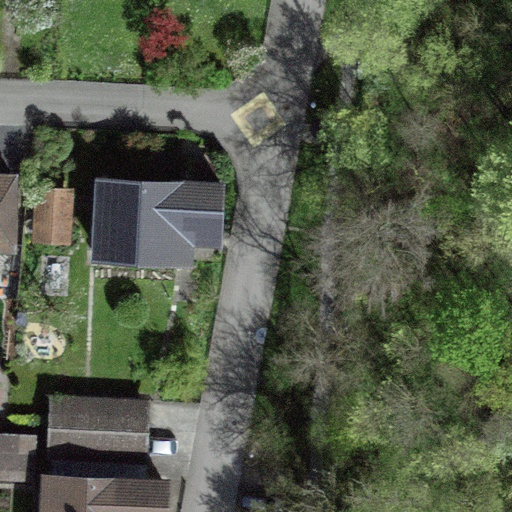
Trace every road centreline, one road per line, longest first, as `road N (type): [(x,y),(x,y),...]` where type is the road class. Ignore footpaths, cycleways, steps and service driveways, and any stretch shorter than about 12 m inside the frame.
road 1 (residential): [(285,113),(223,511)]
road 2 (residential): [(0,103),(285,113)]
